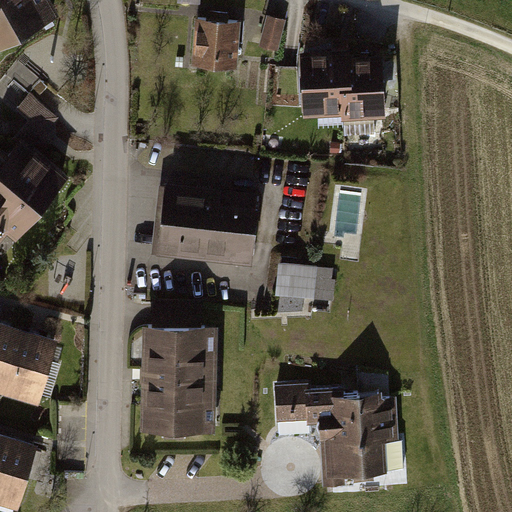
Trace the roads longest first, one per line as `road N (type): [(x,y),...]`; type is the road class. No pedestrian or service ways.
road 1 (track): [(402,8),(452,464),(472,511)]
road 2 (residential): [(106,454),(111,42),(104,0)]
road 3 (unknown): [(119,511),(320,497)]
